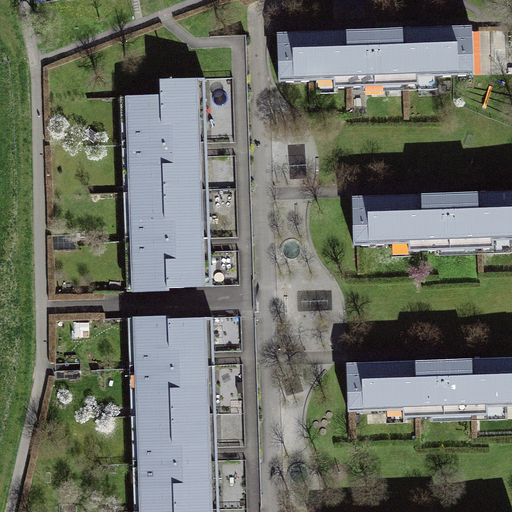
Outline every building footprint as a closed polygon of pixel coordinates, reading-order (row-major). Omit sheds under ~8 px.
[(373,22),(280,26),(282,75),(470,68),(468,19),(373,22)] [(154,92),(123,93),(130,280),(208,277),(201,72),(154,74),(154,92)] [(415,78),(363,81),(364,88),(415,85),(415,78)] [(511,186),(354,190),(355,235),(511,231),(511,186)] [(213,511),(209,310),(130,311),(134,511),(213,511)] [(511,361),(347,366),(349,410),(511,405),(511,361)]
